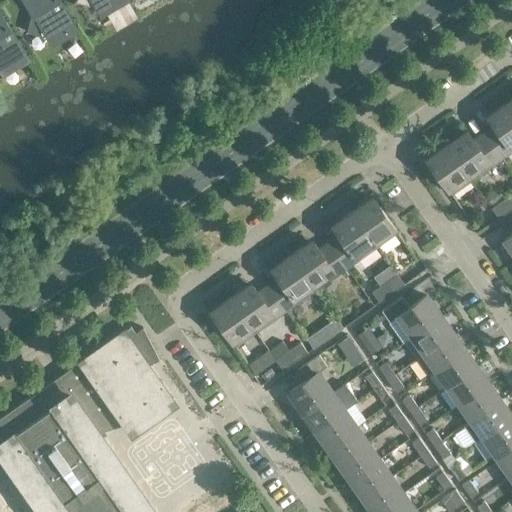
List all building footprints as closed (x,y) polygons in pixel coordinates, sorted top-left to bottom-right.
[(75,27),(58,0),(26,0),(34,13),(31,14),(26,32),(44,37),(47,35),(51,41),(75,27)] [(134,14),(125,0),(75,0),(75,2),(93,7),(96,5),(100,12),(107,8),(117,24),(134,14)] [(26,57),(0,14),(0,66),(3,71),(26,57)] [(511,150),(511,109),(506,100),(484,115),(488,122),(490,120),(493,125),(483,132),(501,158),(511,150)] [(467,127),(445,143),(471,180),(501,158),(483,132),(473,139),(469,135),(471,134),(467,127)] [(471,180),(445,143),(423,158),(427,164),(429,163),(451,194),(471,180)] [(511,192),(490,208),(498,218),(511,208),(511,192)] [(372,194),(351,209),(377,246),(397,232),(375,201),(377,200),(372,194)] [(377,246),(351,209),(329,225),(333,231),(335,230),(338,234),(328,241),(346,268),(377,246)] [(312,237),(290,252),(316,289),(346,268),(328,241),(318,249),(314,244),(316,243),(312,237)] [(316,289),(290,252),(268,267),(272,274),(274,272),(277,277),(267,284),(285,311),(316,289)] [(378,302),(404,284),(396,274),(371,292),(378,302)] [(251,279),(229,295),(255,332),(285,311),(267,284),(257,291),(253,287),(255,286),(251,279)] [(255,332),(229,295),(207,310),(211,316),(213,315),(235,346),(255,332)] [(397,315),(412,336),(440,317),(425,295),(409,307),(401,296),(380,310),(388,322),(397,315)] [(440,317),(412,336),(405,342),(416,358),(452,333),(440,317)] [(130,326),(56,378),(94,433),(121,424),(122,424),(121,422),(123,420),(131,431),(167,405),(172,402),(169,397),(147,365),(159,359),(142,327),(141,328),(135,332),(130,326)] [(323,342),(315,331),(305,338),(313,349),(323,342)] [(464,350),(452,333),(416,358),(428,375),(436,370),(464,350)] [(362,359),(348,339),(347,337),(338,344),(353,365),(362,359)] [(364,347),(370,356),(381,348),(375,340),(364,347)] [(300,342),(275,360),(282,370),(307,352),(300,342)] [(476,367),(464,350),(436,370),(447,386),(476,367)] [(288,392),(303,413),(332,393),(317,372),(326,366),(318,354),(297,369),(305,380),(288,392)] [(246,366),(254,376),(262,371),(254,360),(246,366)] [(378,367),(387,379),(394,374),(385,362),(378,367)] [(487,383),(476,367),(447,386),(459,403),(487,383)] [(364,377),(373,389),(380,384),(372,371),(364,377)] [(403,386),(394,374),(387,379),(396,392),(403,386)] [(94,433),(56,378),(0,417),(0,466),(3,465),(4,465),(4,464),(4,463),(6,462),(18,479),(20,477),(29,491),(100,441),(94,433)] [(499,400),(487,383),(459,403),(471,420),(499,400)] [(389,396),(380,384),(373,389),(382,401),(389,396)] [(343,410),(332,393),(303,413),(315,430),(343,410)] [(402,400),(410,413),(418,407),(409,395),(402,400)] [(511,417),(499,400),(471,420),(463,426),(474,442),(483,436),(511,417)] [(388,410),(396,422),(404,417),(395,405),(388,410)] [(426,420),(418,407),(410,413),(419,425),(426,420)] [(355,427),(343,410),(315,430),(327,446),(355,427)] [(413,429),(404,417),(396,422),(405,435),(413,429)] [(511,441),(511,418),(511,417),(483,436),(495,454),(511,441)] [(367,443),(355,427),(327,446),(339,463),(367,443)] [(425,434),(434,446),(441,441),(432,428),(425,434)] [(411,443),(420,456),(427,450),(419,438),(411,443)] [(153,511),(102,439),(100,441),(29,491),(27,492),(41,511),(153,511)] [(450,453),(441,441),(434,446),(443,458),(450,453)] [(379,460),(367,443),(339,463),(350,480),(379,460)] [(511,449),(498,459),(510,476),(511,474),(511,449)] [(436,463),(427,450),(420,456),(429,468),(436,463)] [(390,477),(379,460),(350,480),(362,496),(390,477)] [(449,467),(458,480),(465,475),(456,462),(449,467)] [(435,477),(444,490),(451,484),(442,472),(435,477)] [(375,511),(402,493),(390,477),(362,496),(373,511),(375,511)] [(469,480),(461,485),(470,497),(477,492),(469,480)] [(464,502),(455,489),(447,495),(456,507),(464,502)] [(412,511),(414,511),(402,493),(375,511),(412,511)] [(477,506),(480,511),(491,511),(484,501),(477,506)]
